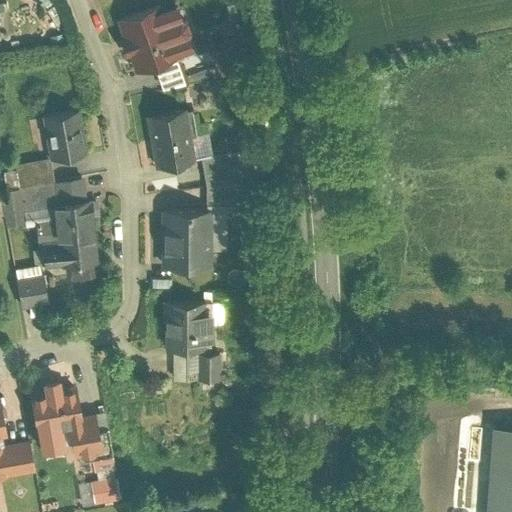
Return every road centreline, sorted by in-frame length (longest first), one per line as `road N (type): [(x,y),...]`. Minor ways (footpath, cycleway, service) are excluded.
road 1 (tertiary): [(284,0),(316,191),(310,511)]
road 2 (residential): [(81,0),(125,149),(134,299),(96,336),(0,357)]
